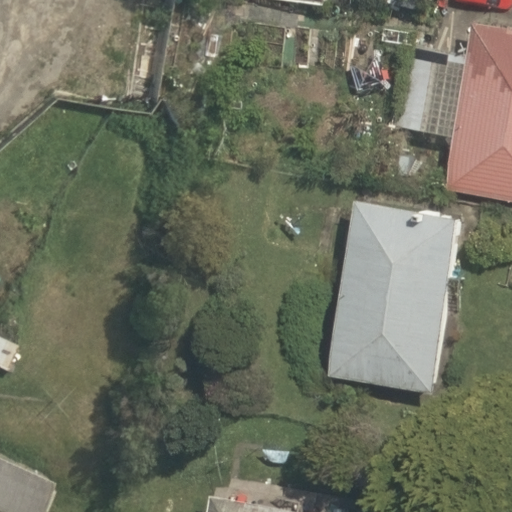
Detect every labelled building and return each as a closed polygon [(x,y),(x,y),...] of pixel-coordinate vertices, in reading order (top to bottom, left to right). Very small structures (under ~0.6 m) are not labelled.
[(422,0),(382,0),(421,8),(422,0)] [(452,189),(511,198),(511,27),(482,23),(477,53),(409,42),(396,125),(461,136),(452,189)] [(337,375),(443,392),(471,219),(365,201),(337,375)] [(0,364),(10,344),(0,339),(0,364)] [(0,511),(18,511),(36,475),(0,458),(0,511)] [(218,511),(313,511),(222,496),(218,511)]
